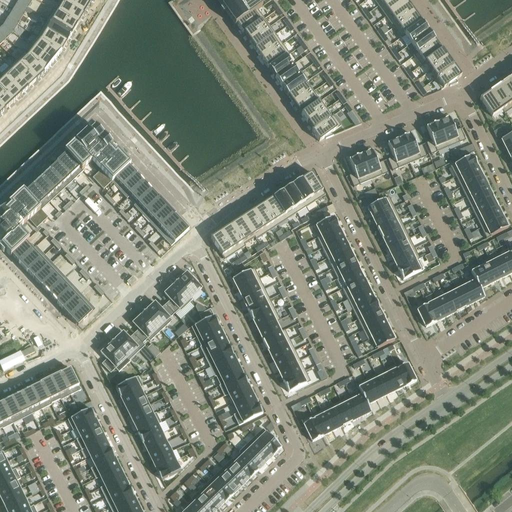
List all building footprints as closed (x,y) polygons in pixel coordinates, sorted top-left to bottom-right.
[(19,0),(17,3),(28,9),(33,0),(19,0)] [(75,0),(65,0),(63,5),(83,18),(89,8),(75,0)] [(75,0),(89,8),(93,0),(75,0)] [(219,0),(228,12),(225,14),(235,27),(237,26),(258,11),(262,8),(256,0),(219,0)] [(372,0),(379,9),(391,0),(372,0)] [(404,0),(391,0),(379,9),(386,19),(407,4),(404,0)] [(17,3),(13,11),(23,17),(28,9),(17,3)] [(407,4),(386,19),(394,29),(415,14),(407,4)] [(63,5),(57,14),(78,27),(83,18),(63,5)] [(13,11),(8,19),(18,26),(23,17),(13,11)] [(258,11),(237,26),(243,35),(264,20),(258,11)] [(57,14),(52,24),(72,36),(78,27),(57,14)] [(415,14),(394,29),(401,40),(405,37),(422,25),(415,14)] [(8,19),(3,27),(12,34),(18,26),(8,19)] [(264,20),(243,35),(250,44),(271,29),(264,20)] [(52,24),(46,33),(67,45),(72,36),(52,24)] [(422,25),(405,37),(411,46),(428,34),(422,25)] [(3,27),(0,29),(0,35),(6,40),(12,34),(3,27)] [(271,29),(250,44),(256,53),(277,38),(271,29)] [(46,33),(40,42),(61,54),(67,45),(46,33)] [(428,34),(411,46),(418,55),(435,43),(428,34)] [(277,38),(256,53),(262,62),(283,47),(277,38)] [(40,42),(34,50),(52,65),(61,54),(40,42)] [(418,55),(414,58),(421,68),(425,65),(442,53),(435,43),(418,55)] [(283,47),(262,62),(269,71),(286,59),(290,56),(283,47)] [(28,58),(44,76),(52,65),(34,50),(34,51),(28,58)] [(442,53),(425,65),(430,72),(447,60),(442,53)] [(28,58),(20,66),(36,83),(44,76),(28,58)] [(286,59),(269,71),(275,79),(292,67),(286,59)] [(447,60),(430,72),(435,80),(453,68),(447,60)] [(20,66),(12,73),(28,91),(36,83),(20,66)] [(292,67),(275,79),(281,88),(298,75),(292,67)] [(435,80),(433,81),(441,91),(449,86),(450,88),(457,84),(455,82),(461,77),(454,67),(453,68),(435,80)] [(12,73),(4,81),(20,98),(28,91),(12,73)] [(298,75),(281,88),(288,97),(307,84),(309,82),(302,73),(298,75)] [(107,87),(107,89),(111,93),(127,78),(122,74),(116,79),(107,87)] [(127,78),(111,93),(115,97),(116,97),(126,88),(131,83),(127,78)] [(511,83),(509,79),(500,86),(511,104),(511,83)] [(0,84),(0,92),(13,105),(20,98),(4,81),(0,84)] [(117,98),(117,100),(121,104),(136,89),(132,84),(126,89),(117,98)] [(307,84),(288,97),(295,107),(312,95),(314,93),(307,84)] [(511,104),(500,86),(490,93),(505,115),(511,109),(511,104)] [(136,89),(121,104),(124,108),(126,107),(135,99),(141,94),(136,89)] [(0,92),(0,107),(5,113),(13,105),(0,92)] [(490,93),(479,100),(492,118),(502,111),(504,115),(505,115),(490,93)] [(127,108),(127,110),(131,114),(146,100),(142,95),(136,100),(127,108)] [(312,95),(295,107),(301,115),(318,103),(312,95)] [(146,100),(131,114),(134,118),(136,118),(145,110),(151,104),(146,100)] [(318,103),(301,115),(306,123),(323,111),(318,103)] [(137,119),(137,121),(140,125),(156,110),(152,105),(146,110),(137,119)] [(156,110),(140,125),(144,129),(146,129),(154,121),(161,115),(156,110)] [(323,111),(306,123),(312,132),(329,119),(323,111)] [(312,132),(311,132),(319,143),(325,139),(326,140),(333,137),(331,134),(341,127),(333,117),(329,119),(312,132)] [(147,130),(147,131),(151,136),(163,124),(158,119),(147,130)] [(438,124),(448,148),(465,141),(461,130),(455,132),(449,119),(438,124)] [(163,124),(151,136),(155,140),(156,140),(164,133),(168,129),(163,124)] [(428,128),(426,129),(432,142),(426,144),(431,156),(448,148),(438,124),(428,128)] [(88,132),(64,153),(82,172),(82,171),(92,162),(101,172),(92,179),(103,191),(111,184),(129,167),(130,166),(116,151),(114,153),(110,148),(112,146),(95,128),(90,134),(88,132)] [(507,134),(504,128),(493,133),(496,139),(507,134)] [(157,141),(157,142),(161,147),(174,135),(169,130),(165,133),(157,141)] [(174,135),(161,147),(166,152),(167,151),(175,144),(179,141),(174,135)] [(408,136),(399,140),(410,165),(427,158),(422,146),(417,148),(416,149),(413,142),(411,135),(409,136),(408,136)] [(511,135),(501,141),(507,151),(511,148),(511,135)] [(388,145),(390,151),(393,158),(392,159),(388,161),(392,172),(409,165),(410,165),(399,140),(388,145)] [(168,152),(168,154),(172,159),(185,147),(180,141),(176,145),(168,152)] [(472,146),(459,151),(462,157),(475,152),(472,146)] [(185,147),(172,159),(176,163),(178,163),(186,156),(190,152),(185,147)] [(361,156),(360,156),(371,181),(388,174),(383,163),(378,165),(374,158),(372,152),(371,152),(361,157),(361,156)] [(66,155),(58,163),(74,181),(83,172),(82,171),(82,172),(64,153),(66,155)] [(179,164),(179,166),(184,171),(196,159),(191,153),(179,164)] [(349,161),(349,162),(352,168),(355,175),(354,175),(349,177),(354,189),(371,181),(360,156),(351,160),(351,161),(349,161)] [(466,160),(450,168),(455,178),(477,168),(472,157),(466,160)] [(57,164),(49,172),(65,189),(74,181),(58,163),(57,164)] [(129,167),(111,184),(119,192),(137,176),(129,167)] [(477,168),(455,178),(461,189),(482,178),(478,168),(477,168)] [(49,172),(41,179),(57,196),(65,189),(49,172)] [(311,174),(301,181),(315,203),(325,196),(311,174)] [(137,176),(119,192),(126,200),(144,184),(137,176)] [(482,178),(461,189),(466,199),(487,188),(482,178)] [(41,179),(33,186),(50,204),(57,196),(41,179)] [(301,181),(291,187),(305,209),(315,203),(301,181)] [(144,184),(126,200),(127,200),(129,199),(135,206),(133,207),(134,208),(151,191),(144,184)] [(33,186),(25,194),(41,212),(50,204),(33,186)] [(291,187),(281,194),(295,215),(305,209),(291,187)] [(487,188),(466,199),(471,209),(492,198),(487,188)] [(151,191),(134,208),(142,217),(159,200),(151,191)] [(3,210),(0,213),(0,247),(10,258),(12,257),(26,244),(29,241),(19,230),(29,221),(36,230),(48,219),(41,212),(25,194),(23,192),(8,206),(10,208),(5,213),(3,210)] [(281,194),(272,200),(286,222),(295,215),(281,194)] [(389,198),(367,209),(372,220),(394,209),(389,198)] [(492,198),(471,209),(476,219),(498,208),(493,198),(492,198)] [(159,200),(142,217),(149,224),(167,208),(159,200)] [(272,200),(262,206),(276,228),(286,222),(272,200)] [(262,206),(252,213),(266,235),(276,228),(262,206)] [(167,208),(149,224),(157,232),(174,216),(167,208)] [(498,208),(476,219),(481,230),(503,219),(498,209),(498,208)] [(394,209),(372,220),(377,230),(399,219),(394,209)] [(252,213),(242,219),(254,239),(256,241),(266,235),(252,213)] [(125,216),(123,218),(127,223),(131,219),(127,214),(125,216)] [(174,216),(157,232),(164,240),(181,223),(174,216)] [(333,218),(314,228),(319,238),(338,228),(333,218)] [(242,219),(231,226),(244,246),(254,239),(242,219)] [(399,219),(377,230),(382,240),(383,240),(404,229),(399,219)] [(503,219),(481,230),(486,240),(508,229),(503,219)] [(181,223),(164,240),(171,248),(188,231),(181,223)] [(231,226),(221,233),(235,254),(246,248),(244,246),(231,226)] [(319,238),(316,239),(322,250),(344,239),(338,228),(319,238)] [(404,229),(383,240),(388,250),(409,240),(404,229)] [(221,233),(210,239),(225,261),(235,254),(221,233)] [(344,239),(322,250),(327,260),(349,249),(344,239)] [(409,240),(388,250),(393,261),(415,250),(409,240)] [(26,244),(12,257),(19,264),(33,251),(26,244)] [(33,251),(19,264),(27,273),(45,257),(36,248),(33,251)] [(349,249),(327,260),(332,271),(354,260),(349,249)] [(415,250),(393,261),(398,271),(397,271),(420,260),(415,250)] [(509,255),(500,259),(509,277),(511,275),(511,259),(508,250),(507,250),(509,254),(509,255)] [(45,257),(27,273),(34,280),(52,264),(45,257)] [(490,262),(489,262),(499,282),(509,277),(500,259),(491,264),(491,263),(490,262)] [(354,260),(332,271),(337,281),(341,279),(359,270),(354,260)] [(420,260),(397,271),(403,281),(423,272),(418,262),(420,260)] [(489,262),(480,267),(490,286),(499,282),(489,262)] [(52,264),(34,280),(41,288),(58,272),(52,264)] [(480,269),(471,274),(484,300),(485,299),(480,291),(490,286),(480,267),(479,267),(480,269)] [(254,270),(232,281),(238,291),(259,280),(254,270)] [(359,270),(341,279),(346,288),(364,280),(359,270)] [(58,272),(41,288),(48,296),(66,279),(58,272)] [(178,282),(175,284),(191,300),(201,290),(196,284),(197,283),(193,278),(191,279),(186,274),(178,282)] [(473,278),(464,283),(475,305),(484,300),(471,274),(473,278)] [(132,278),(127,283),(131,287),(136,282),(132,278)] [(66,279),(48,296),(56,304),(73,287),(66,279)] [(259,280),(238,291),(243,301),(265,290),(259,280)] [(346,288),(342,290),(347,301),(369,290),(364,280),(346,288)] [(464,283),(454,288),(465,310),(465,309),(475,305),(464,283)] [(173,287),(164,295),(170,301),(166,305),(175,314),(181,321),(195,308),(190,303),(192,301),(191,300),(175,284),(172,287),(173,287)] [(73,287),(56,304),(63,311),(80,295),(73,287)] [(455,290),(445,295),(455,314),(456,314),(465,310),(454,288),(453,288),(455,290)] [(265,290),(243,301),(248,312),(270,301),(265,290)] [(369,290),(347,301),(352,311),(374,300),(369,290)] [(80,295),(63,311),(70,319),(88,303),(80,295)] [(446,297),(437,301),(446,319),(455,314),(445,295),(446,297)] [(374,300),(352,311),(357,322),(379,311),(374,300)] [(270,301),(248,312),(253,322),(275,311),(270,301)] [(427,306),(436,324),(446,319),(437,301),(427,306)] [(88,303),(70,319),(78,327),(95,311),(88,303)] [(146,311),(143,314),(160,333),(172,322),(169,319),(175,314),(166,305),(161,310),(155,304),(146,312),(146,311)] [(427,306),(417,311),(426,329),(427,329),(436,324),(427,306)] [(202,323),(191,329),(196,338),(219,327),(214,317),(210,311),(199,316),(202,323)] [(275,311),(253,322),(258,333),(276,324),(280,322),(275,311)] [(379,311),(357,322),(363,332),(384,321),(379,311)] [(141,317),(133,324),(139,331),(134,335),(143,345),(147,340),(150,343),(160,333),(143,314),(142,315),(141,316),(141,317)] [(384,321),(363,332),(368,342),(372,340),(389,331),(384,321)] [(276,324),(258,333),(263,342),(280,333),(276,324)] [(219,327),(196,338),(201,348),(224,337),(219,327)] [(280,333),(263,342),(268,352),(290,341),(285,331),(280,333)] [(389,331),(372,340),(377,350),(395,342),(389,331)] [(114,341),(112,344),(129,362),(145,347),(143,345),(134,335),(129,340),(123,334),(115,341),(114,341)] [(201,348),(200,348),(205,358),(228,346),(224,337),(201,348)] [(290,341),(268,352),(273,363),(295,352),(290,341)] [(109,346),(101,354),(107,361),(102,365),(110,375),(116,370),(119,373),(130,363),(129,362),(112,344),(109,346)] [(228,346),(205,358),(209,368),(233,356),(228,346)] [(295,352),(273,363),(278,373),(300,362),(295,352)] [(233,356),(209,368),(214,377),(238,366),(233,356)] [(300,362),(278,373),(283,383),(305,373),(300,362)] [(407,365),(398,370),(406,388),(416,383),(407,365)] [(238,366),(214,377),(215,378),(216,378),(220,386),(243,375),(238,366)] [(395,366),(385,371),(387,375),(396,393),(406,388),(398,370),(395,366)] [(70,370),(60,375),(71,396),(81,391),(70,370)] [(305,373),(283,383),(288,394),(306,385),(311,383),(305,373)] [(60,375),(50,380),(60,400),(61,402),(71,396),(60,375)] [(220,386),(219,387),(224,397),(248,385),(243,375),(220,386)] [(376,375),(366,380),(377,402),(387,397),(378,379),(376,375)] [(387,375),(378,379),(387,397),(396,393),(387,375)] [(138,378),(115,389),(120,398),(142,387),(138,378)] [(50,380),(41,384),(51,405),(60,400),(50,380)] [(366,380),(356,385),(359,392),(370,414),(371,414),(368,407),(377,402),(366,380)] [(41,384),(31,389),(42,411),(52,406),(51,405),(41,384)] [(248,385),(224,397),(224,398),(229,396),(233,404),(253,395),(248,385)] [(142,387),(120,398),(124,407),(144,397),(140,389),(143,388),(142,387)] [(31,389),(21,394),(32,416),(42,411),(31,389)] [(359,392),(350,397),(361,419),(370,414),(359,392)] [(21,394),(12,399),(22,421),(32,416),(21,394)] [(253,395),(233,404),(238,414),(257,404),(253,395)] [(144,397),(124,407),(129,416),(148,407),(144,397)] [(350,397),(340,402),(351,424),(361,419),(350,397)] [(12,399),(2,404),(12,425),(22,421),(12,399)] [(340,402),(330,407),(341,429),(351,424),(340,402)] [(2,404),(0,404),(0,425),(2,429),(3,430),(12,425),(2,404)] [(238,414),(234,416),(239,427),(263,415),(257,404),(238,414)] [(148,407),(129,416),(133,426),(153,416),(148,407)] [(330,407),(321,412),(332,434),(341,429),(330,407)] [(76,417),(68,421),(73,432),(76,430),(96,420),(90,410),(83,413),(80,415),(76,417)] [(321,412),(311,416),(322,438),(332,434),(321,412)] [(153,416),(133,426),(138,435),(161,423),(156,414),(153,416)] [(311,416),(301,421),(312,443),(322,438),(311,416)] [(96,420),(76,430),(80,439),(100,429),(96,420)] [(161,423),(138,435),(142,444),(162,434),(158,426),(161,424),(161,423)] [(80,439),(76,441),(81,452),(86,449),(105,440),(100,429),(80,439)] [(263,430),(255,438),(274,457),(281,449),(276,444),(278,442),(273,438),(272,439),(263,430)] [(162,434),(142,444),(147,453),(167,443),(162,434)] [(255,438),(247,445),(266,465),(274,457),(255,438)] [(105,440),(86,449),(90,459),(110,449),(105,440)] [(167,443),(147,453),(152,462),(171,452),(167,443)] [(247,445),(239,453),(240,454),(258,472),(266,465),(247,445)] [(110,449),(90,459),(95,468),(114,458),(110,449)] [(221,449),(216,453),(220,458),(225,453),(223,452),(221,449)] [(171,452),(152,462),(156,471),(176,461),(171,452)] [(240,454),(233,461),(251,479),(258,472),(240,454)] [(95,468),(91,470),(96,481),(100,478),(120,469),(114,458),(95,468)] [(232,460),(223,469),(242,488),(250,480),(251,479),(233,461),(232,460)] [(176,461),(156,471),(161,481),(181,472),(176,461)] [(7,463),(0,466),(0,477),(11,472),(7,463)] [(120,469),(100,478),(104,487),(124,477),(120,469)] [(223,469),(215,476),(234,495),(242,488),(223,469)] [(11,472),(0,477),(0,490),(16,482),(20,480),(15,470),(11,472)] [(215,476),(207,484),(226,503),(234,495),(215,476)] [(104,487),(100,489),(105,499),(129,487),(124,477),(104,487)] [(188,481),(184,485),(188,489),(192,485),(191,484),(188,481)] [(16,482),(0,490),(0,498),(1,501),(21,491),(16,482)] [(207,484),(199,492),(218,511),(226,503),(207,484)] [(129,487),(105,499),(110,509),(134,497),(129,487)] [(21,491),(1,501),(5,509),(25,500),(21,491)] [(199,492),(191,500),(194,504),(202,511),(216,511),(218,511),(199,492)] [(134,497),(110,509),(111,511),(129,511),(139,507),(134,497)] [(25,500),(5,509),(6,511),(22,511),(29,509),(25,500)]
